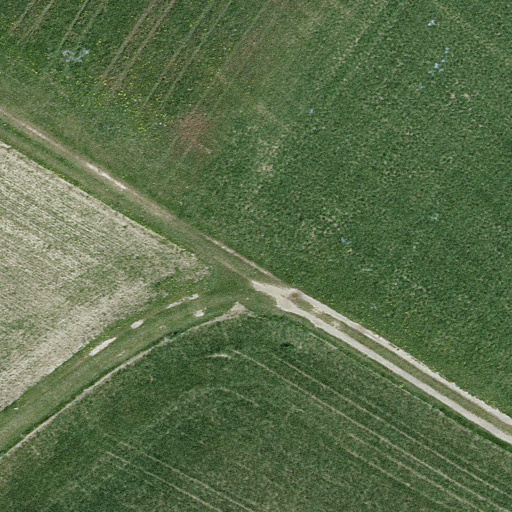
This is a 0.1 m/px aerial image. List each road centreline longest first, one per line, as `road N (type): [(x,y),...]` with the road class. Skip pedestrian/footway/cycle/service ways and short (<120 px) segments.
road 1 (track): [(511,440),(292,308),(243,300),(188,311),(123,346),(0,441)]
road 2 (track): [(292,308),(0,131)]
